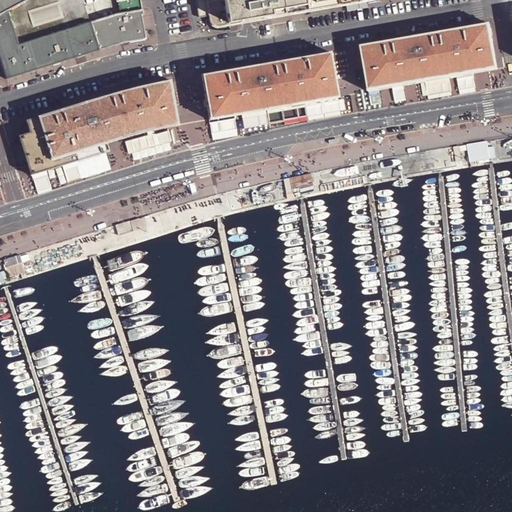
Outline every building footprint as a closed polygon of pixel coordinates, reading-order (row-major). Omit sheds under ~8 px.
[(0,0),(0,14),(9,10),(27,0),(0,0)] [(27,0),(9,10),(19,44),(91,22),(84,0),(27,0)] [(119,7),(120,14),(144,10),(142,3),(141,0),(126,0),(118,2),(119,7)] [(235,24),(231,0),(195,0),(198,18),(209,16),(209,19),(211,23),(215,26),(219,27),(228,26),(228,25),(232,25),(235,24)] [(242,23),(237,0),(231,0),(235,24),(242,23)] [(251,21),(246,0),(237,0),(242,23),(245,22),(251,21)] [(259,20),(254,0),(246,0),(251,21),(259,20)] [(254,0),(259,20),(300,13),(372,0),(254,0)] [(144,15),(144,10),(120,14),(116,14),(91,22),(19,44),(9,10),(0,14),(0,58),(7,79),(26,74),(69,60),(116,46),(123,44),(146,39),(142,16),(144,15)] [(361,47),(369,92),(376,91),(384,90),(391,89),(399,87),(407,86),(415,84),(423,83),(426,83),(433,81),(444,79),(450,78),(459,77),(465,76),(473,74),(480,73),(487,72),(493,71),(498,70),(490,25),(473,28),(427,36),(382,44),(361,47)] [(201,75),(209,121),(213,120),(221,119),(229,117),(239,116),(246,114),(255,113),(262,111),(271,110),(278,109),(287,107),(294,106),(303,104),(310,103),(319,101),(327,100),(335,99),(338,98),(330,53),(305,57),(258,65),(218,72),(205,75),(201,75)] [(444,79),(426,83),(428,96),(452,94),(450,78),(444,79)] [(109,152),(106,144),(114,142),(119,140),(127,138),(137,135),(145,133),(153,131),(163,129),(173,127),(178,126),(170,81),(162,82),(155,84),(123,91),(110,95),(85,102),(54,112),(26,120),(30,133),(24,135),(19,136),(31,175),(35,174),(44,172),(52,169),(58,167),(67,165),(73,163),(82,160),(88,158),(94,156),(100,154),(107,152),(109,152)] [(488,142),(468,145),(471,163),(491,159),(488,142)] [(311,174),(290,178),(292,190),(313,186),(311,174)] [(142,217),(128,221),(131,232),(145,227),(142,217)] [(128,221),(116,225),(119,235),(131,232),(128,221)] [(15,256),(3,259),(7,273),(16,271),(17,277),(21,276),(17,263),(15,256)]
